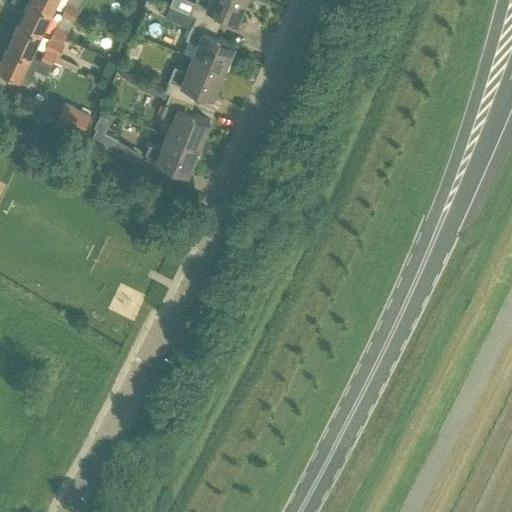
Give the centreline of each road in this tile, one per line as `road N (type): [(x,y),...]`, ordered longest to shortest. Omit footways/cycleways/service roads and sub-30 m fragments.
road 1 (residential): [(63,511),(153,342),(171,325),(311,0)]
road 2 (primary): [(298,511),(441,217)]
road 3 (trunk): [(500,0),(441,217)]
road 4 (tertiary): [(411,511),(511,310)]
road 5 (trunk): [(441,217),(511,74)]
